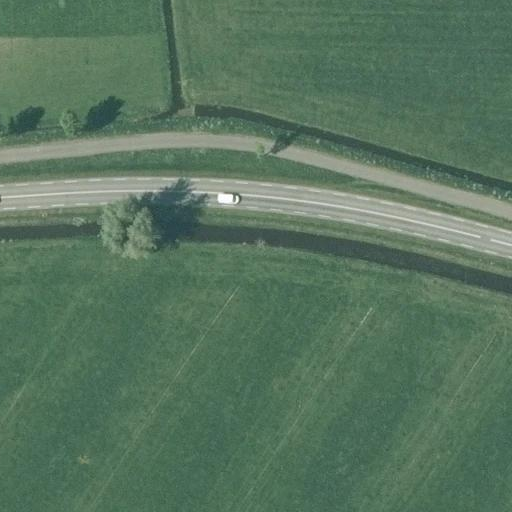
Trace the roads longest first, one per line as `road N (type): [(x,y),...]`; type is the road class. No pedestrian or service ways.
road 1 (unclassified): [(0,158),(237,144),(511,214)]
road 2 (secondary): [(511,248),(307,202),(0,199)]
